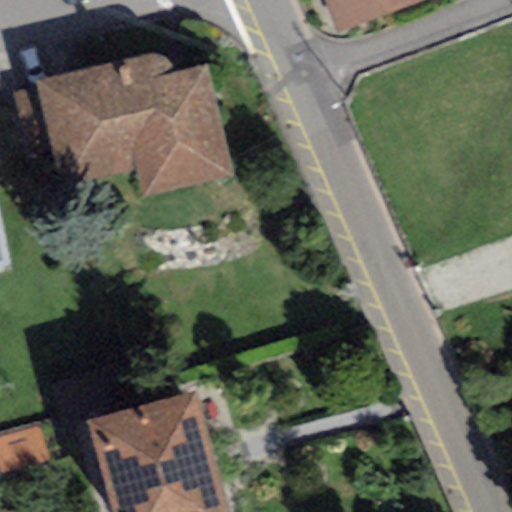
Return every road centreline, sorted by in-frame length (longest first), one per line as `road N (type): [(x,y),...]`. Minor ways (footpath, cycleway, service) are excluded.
road 1 (unclassified): [(300,82),(491,511)]
road 2 (residential): [(511,1),(300,82)]
